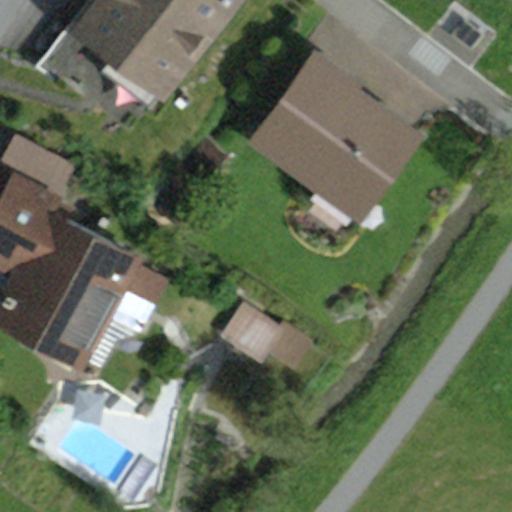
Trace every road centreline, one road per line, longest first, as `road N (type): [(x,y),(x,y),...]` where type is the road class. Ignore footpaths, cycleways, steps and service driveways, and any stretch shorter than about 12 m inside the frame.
road 1 (unclassified): [(328,511),(511,262)]
road 2 (residential): [(344,0),(511,124)]
